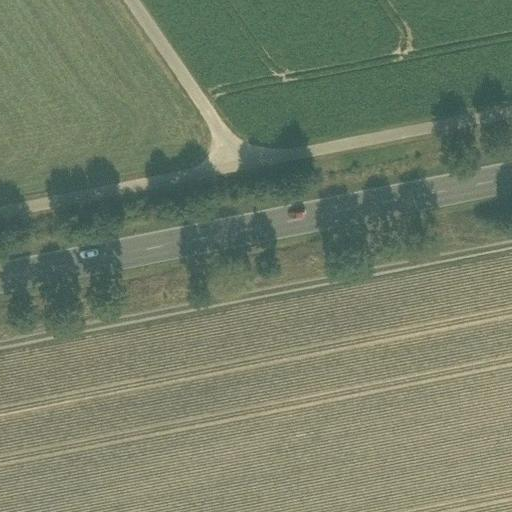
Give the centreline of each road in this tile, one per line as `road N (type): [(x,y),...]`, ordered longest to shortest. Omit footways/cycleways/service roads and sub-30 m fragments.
road 1 (primary): [(0,280),(511,178)]
road 2 (track): [(511,113),(0,214)]
road 3 (track): [(0,349),(511,248)]
road 4 (track): [(239,167),(127,0)]
